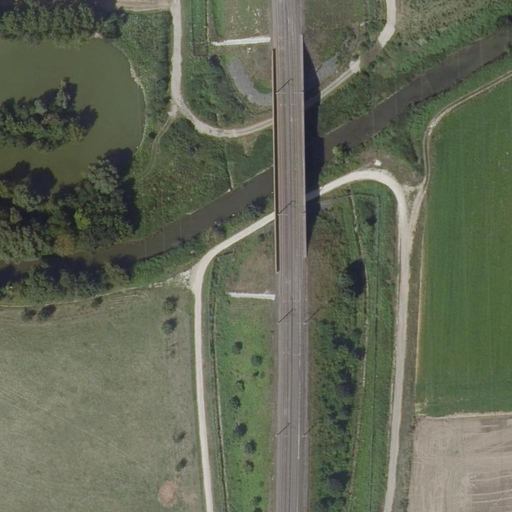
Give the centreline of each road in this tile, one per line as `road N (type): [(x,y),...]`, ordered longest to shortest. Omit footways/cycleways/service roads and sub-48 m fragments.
road 1 (track): [(178,0),(179,100),(192,121),(213,132),(245,130),(328,90),(389,30),(392,0)]
road 2 (track): [(403,199),(386,511)]
road 3 (track): [(202,265),(201,413),(211,511)]
road 4 (track): [(202,265),(318,192),(368,176),(393,178),(403,199)]
